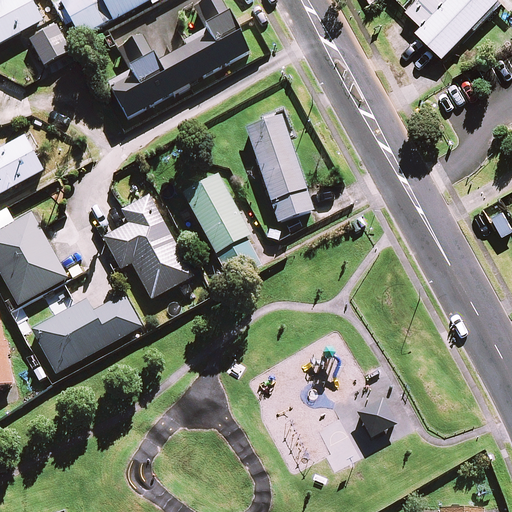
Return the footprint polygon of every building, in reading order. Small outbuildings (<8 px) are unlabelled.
[(0,53),(46,29),(29,0),(16,0),(0,9),(0,53)] [(169,0),(77,0),(63,8),(85,46),(117,27),(119,29),(169,0)] [(430,0),(412,20),(426,34),(459,0),(430,0)] [(447,65),(504,7),(497,0),(459,0),(426,34),(421,39),(447,65)] [(191,92),(252,59),(222,3),(203,13),(218,40),(175,63),(191,92)] [(71,53),(57,28),(28,45),(43,70),(71,53)] [(130,125),(191,92),(175,63),(162,70),(147,42),(126,54),(141,81),(114,96),(130,125)] [(310,197),(285,123),(249,135),(274,209),(310,197)] [(0,204),(46,179),(27,145),(0,159),(0,204)] [(221,182),(185,202),(219,263),(251,246),(254,244),(221,182)] [(310,197),(274,209),(281,231),(317,219),(310,197)] [(156,308),(198,285),(153,204),(126,218),(133,231),(107,245),(125,277),(136,271),(156,308)] [(0,274),(21,313),(72,285),(36,220),(0,239),(0,274)] [(251,246),(219,263),(234,291),(266,274),(251,246)] [(97,319),(115,351),(146,334),(128,302),(97,319)] [(34,337),(59,382),(115,351),(97,319),(90,306),(34,337)] [(0,394),(16,391),(10,363),(15,362),(12,348),(7,348),(2,320),(0,320),(0,394)] [(394,429),(382,403),(357,415),(370,440),(394,429)]
